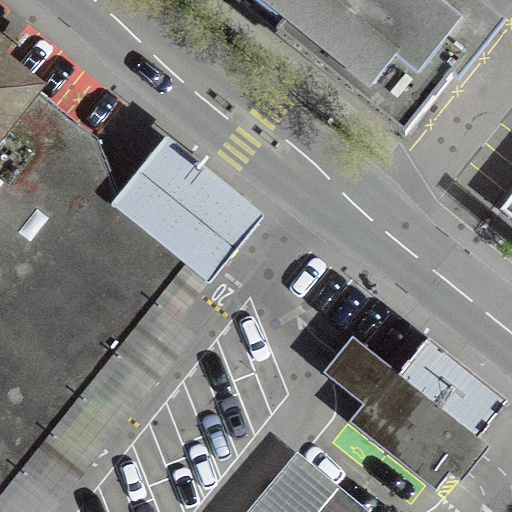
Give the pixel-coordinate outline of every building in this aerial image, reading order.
[(235,0),(241,4),(405,136),(453,78),(458,83),(505,24),(475,0),(235,0)] [(0,127),(31,89),(0,64),(0,127)] [(67,118),(31,89),(0,127),(0,501),(190,265),(121,210),(95,141),(67,118)] [(178,140),(121,210),(190,265),(220,290),(277,220),(178,140)] [(511,197),(502,210),(511,217),(511,197)] [(507,402),(429,339),(400,375),(479,437),(507,402)] [(391,369),(349,423),(436,491),(479,437),(400,375),(391,369)] [(248,511),(366,511),(297,454),(248,511)]
